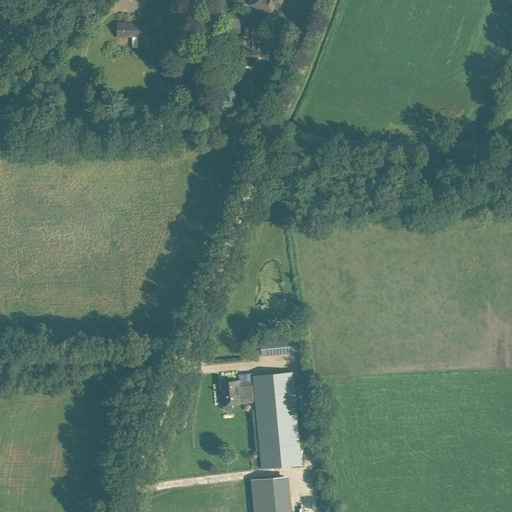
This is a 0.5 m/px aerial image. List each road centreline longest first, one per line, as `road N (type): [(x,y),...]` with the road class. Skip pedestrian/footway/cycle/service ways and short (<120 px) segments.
road 1 (track): [(278,127),(120,511)]
road 2 (track): [(0,128),(278,127)]
road 3 (unclassified): [(511,145),(346,143),(278,127)]
road 4 (unclassified): [(182,357),(0,357)]
road 5 (track): [(327,0),(278,127)]
